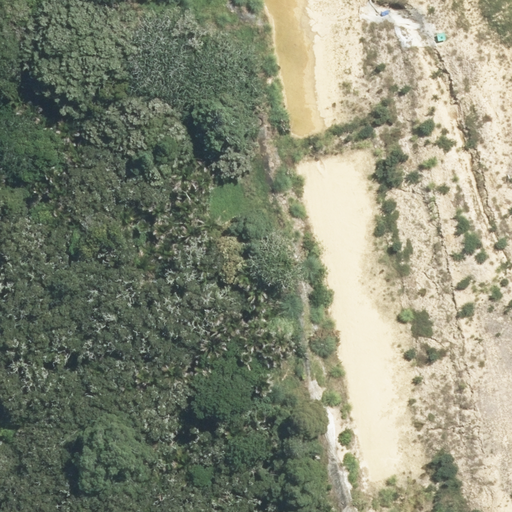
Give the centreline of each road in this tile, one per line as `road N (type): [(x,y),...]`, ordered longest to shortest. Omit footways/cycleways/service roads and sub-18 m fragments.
road 1 (residential): [(241,0),(511,156)]
road 2 (unknown): [(511,248),(490,319),(482,441),(497,511)]
